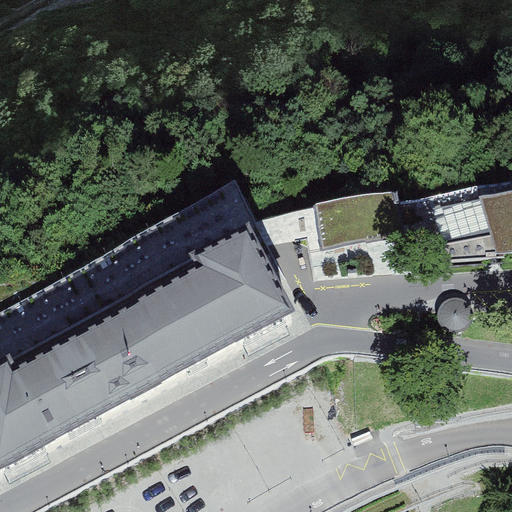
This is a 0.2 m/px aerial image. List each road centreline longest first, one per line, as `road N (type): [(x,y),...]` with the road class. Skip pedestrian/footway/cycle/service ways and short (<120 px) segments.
road 1 (tertiary): [(511,279),(371,293),(342,312),(331,340),(0,510)]
road 2 (unclassified): [(289,511),(396,459),(473,435),(511,435)]
